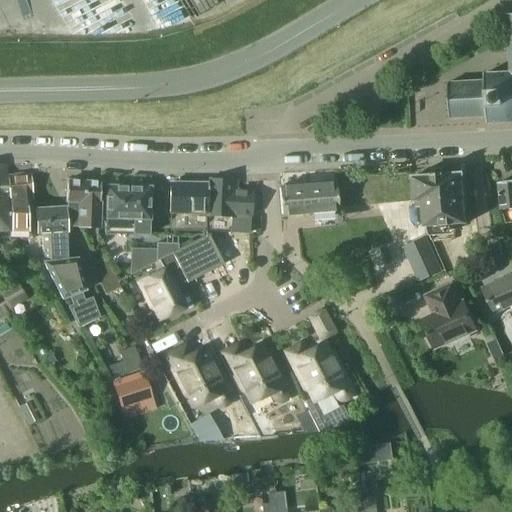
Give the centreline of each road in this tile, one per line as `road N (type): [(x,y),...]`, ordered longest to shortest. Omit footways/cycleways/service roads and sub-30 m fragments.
road 1 (unclassified): [(0,151),(176,161),(511,142)]
road 2 (tertiary): [(0,89),(194,78),(264,52),(351,0)]
